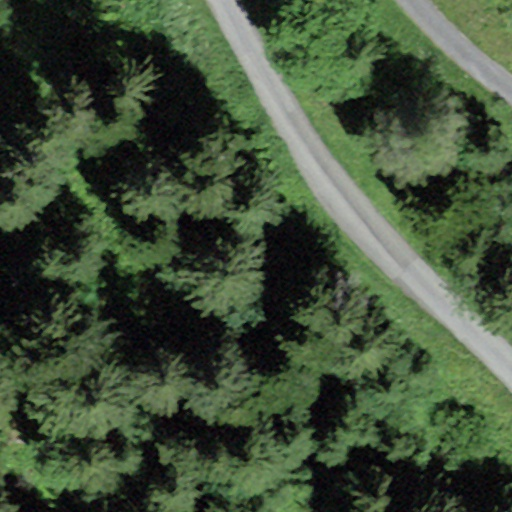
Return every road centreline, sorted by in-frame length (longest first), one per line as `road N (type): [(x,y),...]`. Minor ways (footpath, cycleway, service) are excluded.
road 1 (unclassified): [(511,369),(369,242),(290,131),(224,0)]
road 2 (track): [(413,0),(511,86)]
